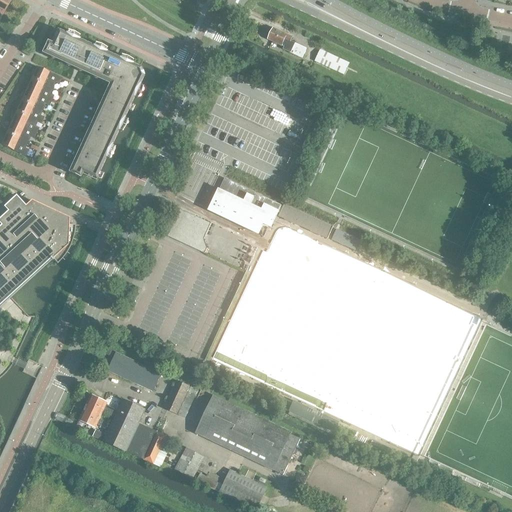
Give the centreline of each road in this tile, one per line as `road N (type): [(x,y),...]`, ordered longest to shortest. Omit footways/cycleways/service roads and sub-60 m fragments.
road 1 (tertiary): [(0,511),(206,65)]
road 2 (tertiary): [(511,95),(299,0)]
road 3 (residential): [(61,0),(206,65)]
